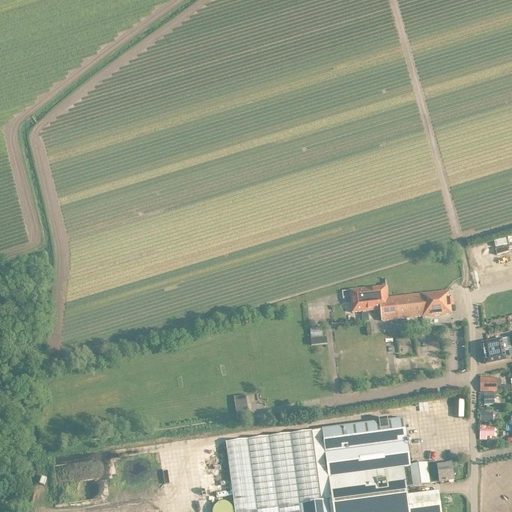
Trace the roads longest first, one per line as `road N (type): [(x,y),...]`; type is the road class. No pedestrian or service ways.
road 1 (track): [(465,279),(388,0)]
road 2 (residential): [(472,511),(465,279)]
